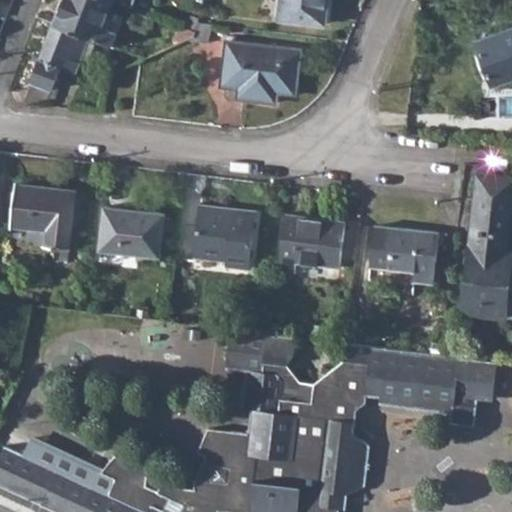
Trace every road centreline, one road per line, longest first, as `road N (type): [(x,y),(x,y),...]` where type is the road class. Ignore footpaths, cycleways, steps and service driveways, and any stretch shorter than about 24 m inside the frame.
road 1 (residential): [(0,123),(305,156)]
road 2 (residential): [(305,156),(345,113),(393,0)]
road 3 (residential): [(305,156),(434,171)]
